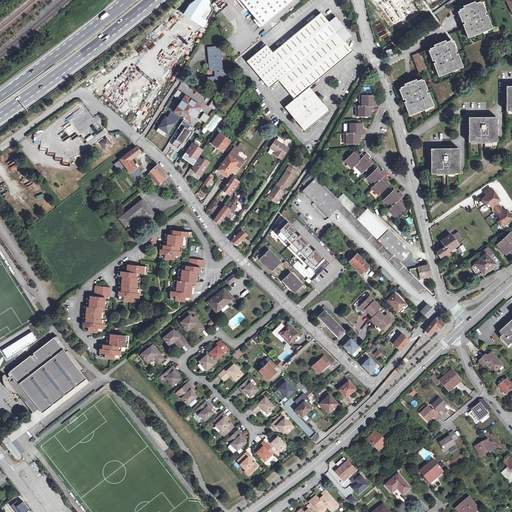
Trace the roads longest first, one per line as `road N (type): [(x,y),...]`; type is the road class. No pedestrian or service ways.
road 1 (residential): [(285,303),(211,227),(162,160),(89,98),(73,95),(0,148)]
road 2 (residential): [(450,303),(358,0)]
road 3 (residential): [(285,303),(233,346),(217,332),(182,363),(257,431)]
road 4 (trunk): [(0,113),(150,0)]
road 5 (secondary): [(455,335),(317,461)]
road 6 (trunk): [(128,0),(0,96)]
